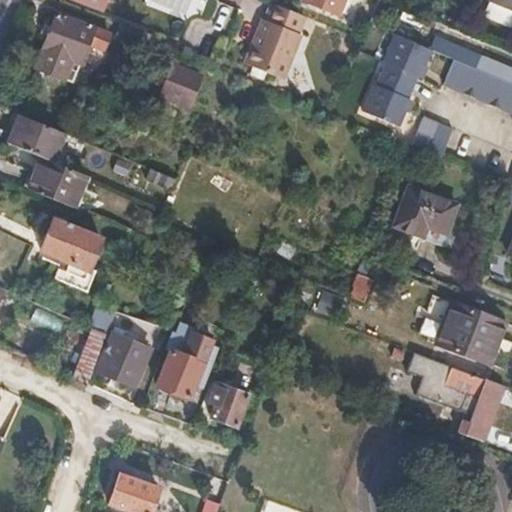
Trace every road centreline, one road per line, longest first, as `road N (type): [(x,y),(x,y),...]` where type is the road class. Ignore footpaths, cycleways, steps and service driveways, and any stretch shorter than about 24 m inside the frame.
road 1 (residential): [(376,511),(374,489),(386,458),(421,437),(475,451),(494,511)]
road 2 (residential): [(224,457),(97,410)]
